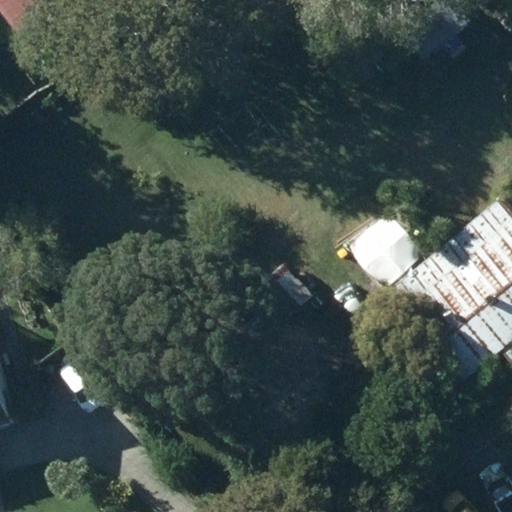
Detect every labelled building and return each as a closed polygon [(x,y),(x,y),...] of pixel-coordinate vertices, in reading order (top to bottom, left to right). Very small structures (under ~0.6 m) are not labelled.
[(3,0),(41,50),(104,3),(101,0),(3,0)] [(82,66),(63,42),(43,58),(62,82),(82,66)] [(511,204),(403,291),(476,384),(511,355),(511,204)] [(268,293),(296,322),(322,297),(294,268),(268,293)] [(0,437),(33,428),(0,320),(0,437)]
